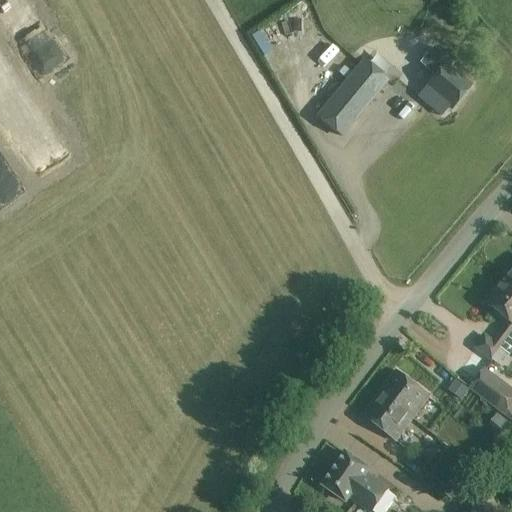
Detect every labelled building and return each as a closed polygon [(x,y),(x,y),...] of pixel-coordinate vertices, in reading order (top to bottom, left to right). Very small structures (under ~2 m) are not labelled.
[(384,65),(396,75),(421,45),(408,35),(384,65)] [(363,62),(318,118),(341,137),(386,81),(363,62)] [(470,88),(445,66),(426,89),(431,93),(428,96),(436,102),(439,99),(452,110),(470,88)] [(511,88),(485,70),(472,88),(504,110),(511,98),(511,88)] [(0,119),(0,120),(5,126),(24,109),(18,103),(0,119)] [(8,129),(28,163),(51,150),(30,116),(8,129)] [(511,353),(511,273),(495,293),(496,297),(489,305),(498,313),(496,316),(506,324),(494,341),(485,335),(474,350),(492,363),(493,362),(501,368),(511,353)] [(429,397),(396,372),(362,416),(395,442),(429,397)] [(473,391),(507,417),(511,420),(511,390),(487,372),(473,391)] [(333,472),(323,486),(346,503),(349,498),(368,511),(385,511),(396,498),(387,492),(389,490),(366,474),(369,470),(346,454),(336,467),(338,468),(334,474),(333,472)] [(438,486),(454,492),(457,482),(441,477),(438,486)] [(475,507),(482,511),(502,511),(506,508),(485,493),(475,507)]
